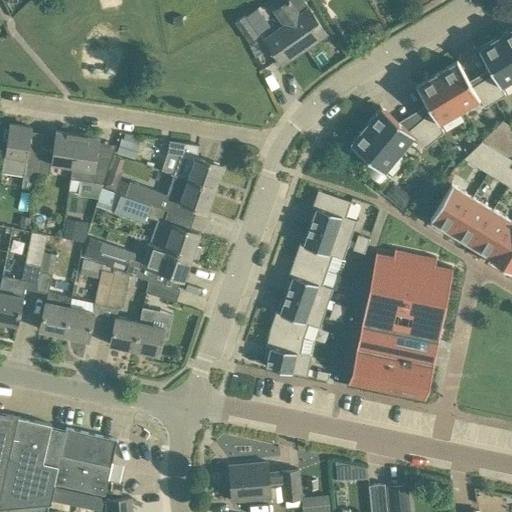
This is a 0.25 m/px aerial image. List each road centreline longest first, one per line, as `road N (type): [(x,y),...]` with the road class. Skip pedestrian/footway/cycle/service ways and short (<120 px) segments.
road 1 (unclassified): [(188,404),(229,405),(511,466)]
road 2 (residential): [(281,144),(3,101)]
road 3 (residential): [(188,404),(281,144)]
road 4 (residential): [(281,144),(321,92),(472,0)]
road 5 (unclassified): [(0,374),(148,405),(188,404)]
